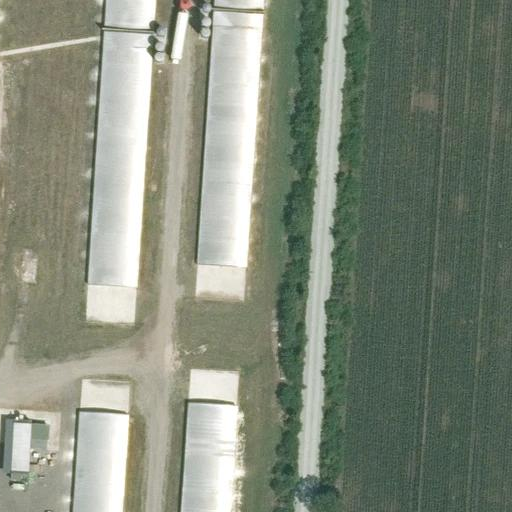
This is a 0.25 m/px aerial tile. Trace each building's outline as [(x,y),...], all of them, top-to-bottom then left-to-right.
[(112,0),(112,24),(146,25),(146,0),(112,0)] [(221,0),(221,6),(272,8),(272,0),(221,0)] [(217,11),(204,264),(254,267),(267,14),(217,11)] [(95,285),(145,287),(157,33),(107,31),(95,285)] [(190,403),(186,511),(236,511),(241,405),(190,403)] [(127,511),(134,415),(84,412),(77,511),(127,511)] [(19,472),(37,472),(38,449),(54,450),(55,424),(21,423),(19,472)]
